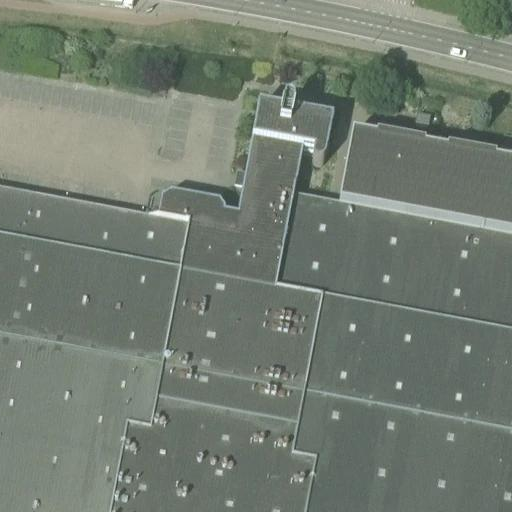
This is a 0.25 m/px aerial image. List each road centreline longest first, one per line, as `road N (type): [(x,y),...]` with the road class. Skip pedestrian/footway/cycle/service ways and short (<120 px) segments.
road 1 (primary): [(381,28),(233,0)]
road 2 (primary): [(511,60),(381,28)]
